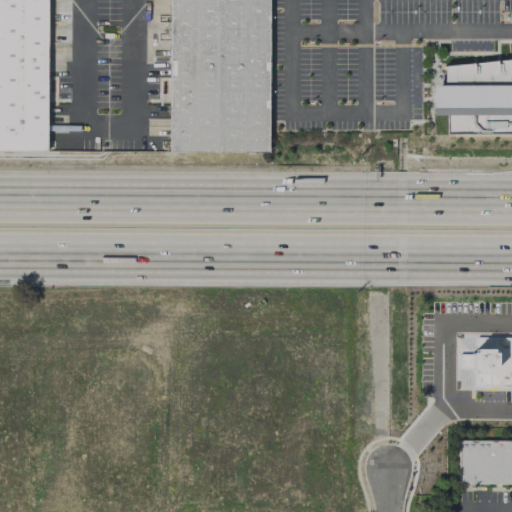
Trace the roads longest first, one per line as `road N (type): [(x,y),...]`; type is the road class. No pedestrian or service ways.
road 1 (motorway): [(0,251),(356,254)]
road 2 (motorway): [(355,209),(0,207)]
